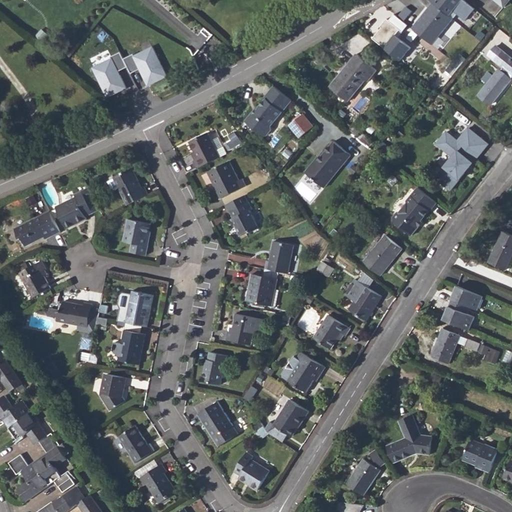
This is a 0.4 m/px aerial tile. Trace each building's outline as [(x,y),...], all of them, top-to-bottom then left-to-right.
[(428,0),(432,3),(449,16),(453,10),(467,21),(476,8),(465,0),(428,0)] [(412,28),(432,44),(452,19),(449,16),(432,3),(412,28)] [(388,20),(374,40),(402,62),(413,48),(398,36),(402,31),(388,20)] [(487,83),(478,95),(483,99),(484,97),(492,104),(511,79),(510,78),(511,76),(511,60),(508,57),(509,55),(496,45),(488,55),(503,67),(500,70),(499,69),(494,75),(487,83)] [(168,77),(153,47),(135,56),(133,54),(124,59),(128,68),(131,74),(140,70),(148,87),(168,77)] [(128,68),(124,59),(121,52),(111,57),(112,58),(93,68),(108,99),(128,89),(120,72),(128,68)] [(336,78),(329,86),(348,101),(365,79),(367,81),(376,70),(356,53),(346,66),(348,68),(338,80),(336,78)] [(336,78),(338,80),(348,68),(346,66),(336,78)] [(487,83),(494,75),(489,71),(482,79),(487,83)] [(292,100),(275,85),(266,97),(267,98),(259,108),(255,113),(254,111),(246,120),(264,135),(268,134),(272,129),(272,125),(292,100)] [(304,114),(292,122),(301,135),(313,126),(304,114)] [(292,122),(290,124),(299,137),(301,135),(292,122)] [(349,130),(360,139),(364,134),(353,125),(349,130)] [(490,143),(470,126),(459,140),(447,130),(436,143),(453,156),(435,177),(451,190),(490,143)] [(193,160),(197,168),(220,157),(216,150),(207,133),(190,141),(195,150),(198,157),(195,159),(193,160)] [(360,139),(370,147),(374,142),(364,134),(360,139)] [(351,154),(334,140),(319,158),(317,157),(305,171),(318,182),(324,175),(330,180),(351,154)] [(377,149),(382,153),(389,145),(383,141),(377,149)] [(216,150),(220,157),(226,154),(222,147),(216,150)] [(208,171),(221,198),(246,185),(242,178),(239,180),(229,161),(208,171)] [(127,205),(147,195),(143,186),(140,188),(137,181),(138,180),(132,170),(124,174),(123,172),(113,178),(127,205)] [(324,175),(318,182),(324,187),(330,180),(324,175)] [(55,207),(66,229),(86,219),(85,216),(99,209),(88,187),(74,194),(75,197),(55,207)] [(419,187),(408,200),(408,204),(403,210),(398,211),(395,215),(395,218),(415,233),(422,225),(419,223),(430,210),(431,211),(438,203),(419,187)] [(225,205),(228,211),(230,211),(233,218),(230,220),(233,226),(235,225),(240,235),(249,231),(250,232),(259,228),(250,209),(252,208),(248,201),(247,202),(244,195),(225,205)] [(14,229),(18,239),(21,238),(25,246),(36,241),(35,239),(43,236),(45,239),(60,231),(50,211),(14,229)] [(146,246),(149,231),(150,223),(128,219),(123,242),(131,244),(130,252),(146,255),(147,246),(146,246)] [(489,261),(506,269),(511,256),(511,234),(503,230),(489,261)] [(364,261),(380,275),(402,248),(386,234),(364,261)] [(266,268),(288,272),(294,245),(274,241),(270,261),(267,260),(266,268)] [(41,271),(43,270),(45,269),(41,260),(18,272),(32,298),(50,288),(44,277),(41,271)] [(322,272),(327,264),(323,261),(317,269),(322,272)] [(322,272),(327,276),(333,267),(327,264),(322,272)] [(272,304),(277,278),(254,273),(249,300),(272,304)] [(272,304),(278,305),(283,279),(277,278),(272,304)] [(365,285),(355,279),(352,283),(351,283),(346,291),(347,292),(345,294),(355,300),(349,309),(366,319),(382,295),(371,289),(365,285)] [(450,302),(469,310),(471,307),(478,310),(484,296),(457,285),(450,302)] [(141,325),(146,326),(152,295),(132,291),(131,294),(122,293),(119,294),(117,304),(120,309),(118,321),(125,322),(141,325)] [(80,325),(96,328),(97,323),(98,317),(99,310),(92,308),(92,305),(83,303),(82,306),(74,304),(74,303),(62,301),(60,310),(58,310),(56,320),(80,325)] [(443,320),(470,330),(475,317),(468,314),(469,310),(450,302),(443,320)] [(230,331),(228,331),(226,339),(251,343),(253,332),(261,333),(264,318),(235,313),(234,318),(235,318),(234,327),(233,332),(230,331)] [(337,318),(329,314),(314,337),(331,347),(336,339),(341,332),(344,334),(345,334),(350,327),(345,324),(337,318)] [(97,323),(107,325),(108,319),(98,317),(97,323)] [(141,325),(125,322),(124,330),(140,333),(141,325)] [(79,331),(95,334),(96,328),(80,325),(79,331)] [(458,343),(461,335),(443,328),(432,356),(449,364),(458,343)] [(117,360),(138,364),(145,334),(140,333),(124,330),(123,329),(121,343),(113,342),(112,351),(118,356),(117,360)] [(458,343),(466,346),(469,338),(461,335),(458,343)] [(466,346),(477,351),(481,343),(469,338),(466,346)] [(0,380),(1,380),(8,391),(22,382),(5,358),(6,358),(0,349),(0,380)] [(202,380),(220,383),(225,363),(226,363),(228,355),(210,351),(208,359),(206,359),(202,380)] [(282,372),(283,375),(289,379),(307,391),(315,380),(316,381),(326,366),(301,351),(297,358),(293,355),(282,372)] [(48,364),(55,374),(57,372),(51,362),(48,364)] [(48,364),(43,367),(53,383),(61,378),(57,372),(55,374),(48,364)] [(277,381),(285,385),(289,379),(283,375),(282,372),(280,375),(277,381)] [(103,379),(100,395),(110,410),(124,401),(120,394),(122,392),(125,377),(107,373),(106,379),(103,379)] [(0,397),(0,413),(17,438),(18,438),(27,432),(35,443),(39,441),(47,452),(28,465),(21,453),(8,462),(16,474),(21,470),(28,480),(16,488),(25,501),(55,481),(62,491),(75,483),(67,471),(61,475),(55,466),(66,458),(57,444),(59,443),(55,439),(51,432),(47,435),(22,399),(12,405),(4,394),(0,397)] [(288,434),(292,436),(299,424),(301,424),(309,411),(290,399),(274,425),(288,434)] [(231,427),(234,425),(218,401),(198,414),(211,434),(212,433),(220,445),(236,434),(231,427)] [(388,445),(395,462),(418,452),(431,454),(433,436),(421,434),(413,415),(400,420),(407,437),(388,445)] [(254,426),(257,430),(264,425),(261,421),(254,426)] [(271,423),(268,431),(268,432),(284,441),(288,434),(274,425),(271,423)] [(118,436),(135,463),(154,451),(149,444),(147,445),(135,425),(118,436)] [(84,436),(87,442),(97,435),(94,430),(84,436)] [(464,457),(478,462),(477,466),(490,472),(499,449),(486,443),(485,445),(471,439),(464,457)] [(376,449),(371,453),(380,465),(385,462),(376,449)] [(234,471),(241,475),(239,478),(258,490),(262,484),(270,471),(251,459),(254,456),(247,451),(234,471)] [(463,460),(477,466),(478,462),(464,457),(463,460)] [(347,484),(364,495),(381,470),(364,458),(347,484)] [(139,478),(144,485),(147,483),(159,503),(169,498),(167,496),(175,491),(169,480),(168,481),(163,473),(166,471),(161,463),(139,478)] [(115,486),(118,490),(128,484),(125,480),(115,486)] [(53,502),(59,511),(66,511),(78,504),(83,511),(102,511),(90,494),(85,497),(77,486),(53,502)] [(335,501),(337,501),(346,502),(347,496),(336,494),(335,501)] [(36,511),(59,511),(53,502),(52,501),(36,511)] [(337,501),(337,507),(345,508),(345,510),(348,511),(360,511),(363,508),(356,504),(346,502),(337,501)]
